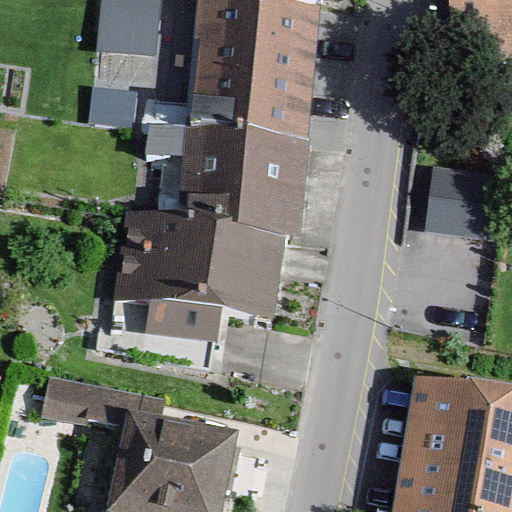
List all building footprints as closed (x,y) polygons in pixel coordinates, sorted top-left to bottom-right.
[(161,52),(163,0),(102,0),(100,49),(161,52)] [(334,16),(335,0),(182,0),(182,3),(334,16)] [(511,0),(442,0),(445,68),(511,65),(511,0)] [(303,256),(316,27),(200,19),(181,238),(126,233),(115,313),(271,334),(285,254),(303,256)] [(95,87),(92,120),(136,124),(139,91),(95,87)] [(430,231),(497,238),(504,175),(436,168),(430,231)] [(511,511),(511,411),(416,396),(397,511),(511,511)] [(227,511),(239,455),(127,432),(110,511),(227,511)]
